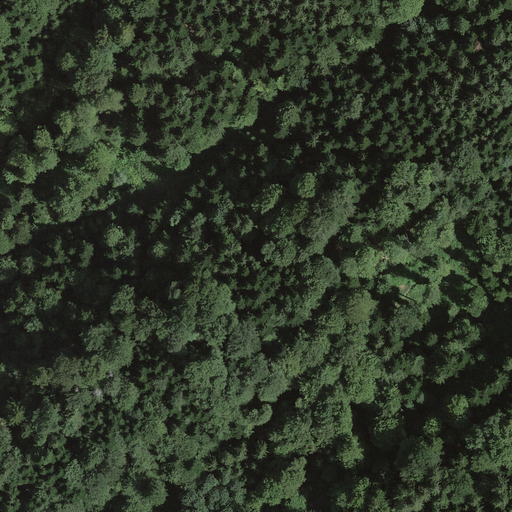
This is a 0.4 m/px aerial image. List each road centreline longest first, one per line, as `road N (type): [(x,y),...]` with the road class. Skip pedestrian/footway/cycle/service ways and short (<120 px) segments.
road 1 (track): [(0,265),(24,243),(190,179),(442,0)]
road 2 (track): [(304,511),(511,340)]
